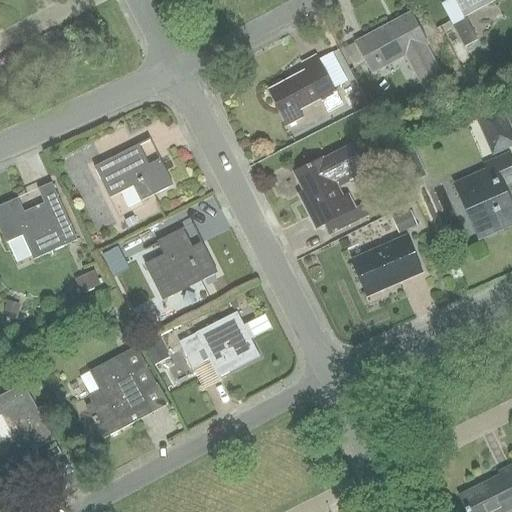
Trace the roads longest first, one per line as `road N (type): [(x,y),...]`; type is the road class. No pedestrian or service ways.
road 1 (unclassified): [(330,377),(174,73)]
road 2 (unclassified): [(330,377),(92,511)]
road 3 (unclassified): [(511,313),(330,377)]
road 4 (unclassified): [(0,149),(174,73)]
road 5 (unclassified): [(174,73),(322,0)]
road 6 (unclassified): [(396,482),(511,422)]
road 7 (unclassified): [(396,482),(330,377)]
